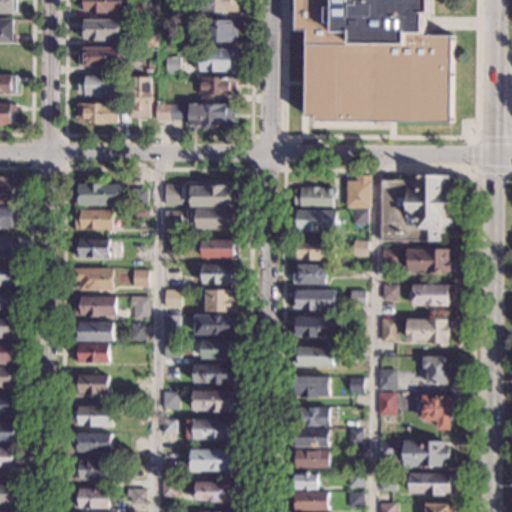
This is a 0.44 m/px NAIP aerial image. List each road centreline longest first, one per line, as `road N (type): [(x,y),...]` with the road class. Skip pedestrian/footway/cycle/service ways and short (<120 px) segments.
road 1 (residential): [(51,0),(46,511)]
road 2 (residential): [(267,511),(271,0)]
road 3 (residential): [(493,154),(0,151)]
road 4 (secondary): [(493,154),(490,511)]
